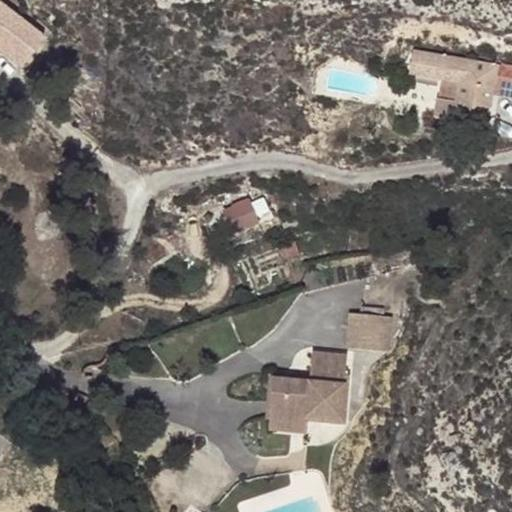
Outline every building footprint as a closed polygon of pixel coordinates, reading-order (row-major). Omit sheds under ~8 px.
[(0,78),(17,94),(44,65),(0,23),(0,78)] [(511,87),(412,70),(408,96),(440,101),(434,139),(486,148),(489,130),(491,130),(493,116),(505,118),(511,87)] [(241,233),(267,222),(256,195),(230,206),(241,233)] [(391,337),(348,333),(345,369),(389,372),(391,337)] [(272,397),(268,451),(306,454),(307,440),(343,442),(346,403),(344,403),(346,375),(312,371),(310,400),(272,397)]
